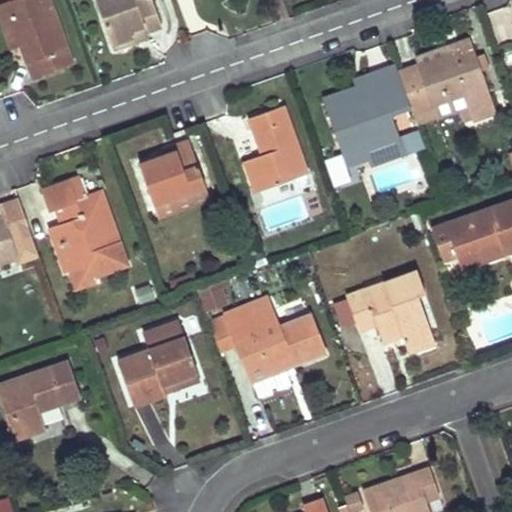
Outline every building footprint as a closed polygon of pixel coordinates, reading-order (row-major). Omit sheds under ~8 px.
[(52,0),(9,0),(6,1),(22,44),(34,77),(52,70),(75,62),(52,0)] [(96,0),(111,44),(135,35),(134,30),(145,27),(148,34),(162,28),(152,0),(96,0)] [(6,1),(0,3),(0,9),(13,47),(22,44),(6,1)] [(135,35),(111,44),(115,52),(135,44),(149,39),(148,34),(145,27),(134,30),(135,35)] [(471,39),(453,46),(455,53),(474,47),(471,39)] [(488,87),(474,47),(455,53),(430,62),(398,73),(410,106),(412,113),(417,125),(435,118),(431,107),(460,96),(488,87)] [(343,98),(325,106),(342,157),(371,147),(377,162),(405,152),(392,113),(410,106),(398,73),(396,66),(365,77),(372,97),(346,106),(343,98)] [(340,91),(322,97),(325,106),(343,98),(346,106),(372,97),(365,77),(353,81),(354,86),(340,91)] [(488,87),(460,96),(462,103),(490,94),(488,87)] [(268,115),(250,121),(263,154),(244,161),(255,192),(308,172),(284,108),(268,115)] [(400,134),(416,129),(411,113),(395,117),(400,134)] [(188,139),(160,148),(163,156),(148,161),(139,164),(154,205),(156,204),(202,187),(205,187),(188,139)] [(371,147),(342,157),(345,163),(367,156),(370,164),(377,162),(371,147)] [(81,176),(69,180),(76,200),(55,209),(59,224),(82,216),(79,207),(99,200),(109,228),(101,231),(106,245),(118,240),(100,189),(86,194),(81,176)] [(57,184),(41,189),(49,210),(55,209),(76,200),(69,180),(57,184)] [(161,215),(206,199),(202,187),(156,204),(161,215)] [(511,199),(446,223),(457,257),(484,247),(488,259),(497,256),(505,254),(501,244),(511,240),(511,199)] [(0,263),(18,257),(21,265),(39,259),(17,200),(0,205),(0,209),(2,214),(4,220),(0,220),(0,263)] [(59,224),(50,227),(65,272),(71,271),(77,287),(96,281),(95,276),(127,264),(118,240),(106,245),(101,231),(109,228),(99,200),(79,207),(82,216),(59,224)] [(246,242),(251,257),(257,254),(252,240),(246,242)] [(511,240),(501,244),(505,254),(511,250),(511,240)] [(484,247),(457,257),(462,269),(488,259),(484,247)] [(417,272),(346,297),(357,329),(375,323),(379,334),(398,327),(402,335),(407,352),(423,346),(436,342),(420,297),(425,295),(417,272)] [(195,273),(172,282),(176,290),(198,281),(195,273)] [(157,299),(152,286),(137,291),(142,304),(157,299)] [(224,289),(199,293),(203,313),(228,309),(224,289)] [(257,301),(223,314),(232,338),(252,332),(255,340),(277,331),(276,329),(268,332),(257,301)] [(223,314),(208,320),(218,348),(234,342),(232,338),(223,314)] [(252,332),(232,338),(234,342),(249,381),(282,369),(325,351),(310,315),(276,329),(277,331),(255,340),(252,332)] [(145,333),(150,347),(184,336),(179,321),(145,333)] [(398,327),(379,334),(382,343),(402,335),(398,327)] [(150,347),(117,359),(134,406),(156,399),(167,395),(165,392),(163,384),(197,371),(184,336),(150,347)] [(68,361),(0,384),(0,397),(14,438),(46,429),(40,410),(81,396),(68,361)] [(282,369),(249,381),(255,395),(277,387),(288,383),(282,369)] [(197,371),(163,384),(165,392),(200,380),(197,371)] [(274,410),(278,426),(294,421),(290,405),(274,410)] [(387,482),(364,490),(371,511),(430,511),(427,502),(439,497),(429,468),(387,482)] [(66,483),(56,487),(61,498),(70,494),(66,483)] [(326,511),(321,499),(303,506),(304,511),(326,511)]
